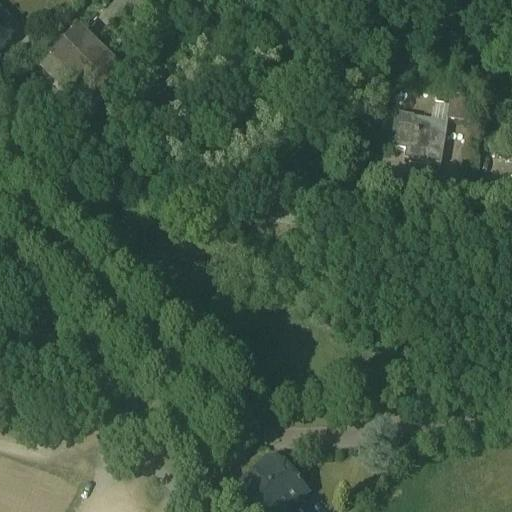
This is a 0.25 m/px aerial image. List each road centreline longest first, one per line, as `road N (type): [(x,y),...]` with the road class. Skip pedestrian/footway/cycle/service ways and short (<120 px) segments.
road 1 (residential): [(60,0),(326,304)]
road 2 (residential): [(0,279),(187,471),(278,511)]
road 3 (residential): [(326,304),(0,236)]
road 4 (unclassified): [(0,340),(133,511)]
road 5 (residential): [(511,336),(326,304)]
road 6 (residential): [(351,511),(511,492)]
